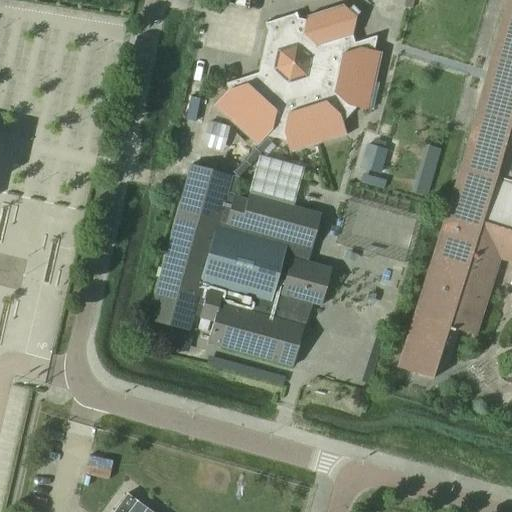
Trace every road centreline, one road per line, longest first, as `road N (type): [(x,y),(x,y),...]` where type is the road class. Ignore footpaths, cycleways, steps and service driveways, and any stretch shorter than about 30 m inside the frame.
road 1 (unclassified): [(348,477),(78,387),(75,360),(155,0)]
road 2 (unclassified): [(501,511),(362,473),(348,477)]
